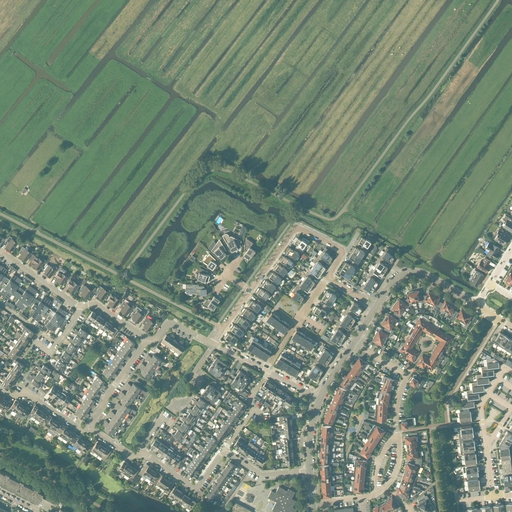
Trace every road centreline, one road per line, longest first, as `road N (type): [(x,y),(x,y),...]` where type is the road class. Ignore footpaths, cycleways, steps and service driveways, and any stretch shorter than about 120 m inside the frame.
road 1 (track): [(0,65),(17,46),(74,89),(50,121),(91,153),(35,232)]
road 2 (residential): [(250,290),(297,228),(340,250),(327,276)]
road 3 (tertiary): [(375,307),(407,271),(476,305)]
road 4 (residential): [(397,430),(406,375),(352,342)]
